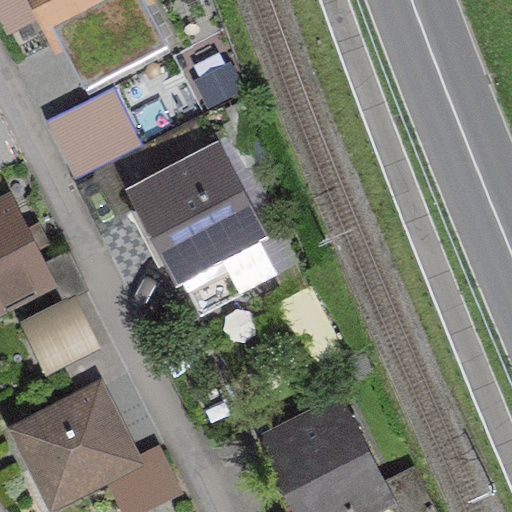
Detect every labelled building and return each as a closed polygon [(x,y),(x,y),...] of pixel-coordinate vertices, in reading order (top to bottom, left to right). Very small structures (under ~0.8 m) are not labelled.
[(13,0),(39,52),(142,3),(140,0),(13,0)] [(77,170),(145,139),(117,80),(50,112),(77,170)] [(173,295),(258,245),(202,151),(118,201),(173,295)] [(0,215),(0,311),(46,287),(7,212),(0,215)] [(83,293),(23,315),(42,364),(101,342),(83,293)] [(0,429),(42,509),(130,463),(87,382),(0,428),(0,429)] [(281,511),(369,511),(383,505),(343,429),(261,472),(281,511)]
